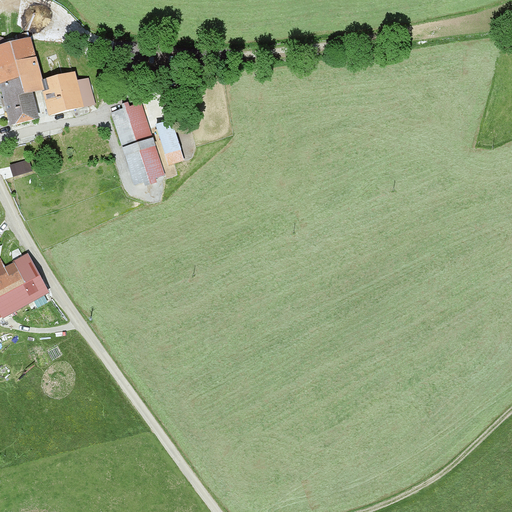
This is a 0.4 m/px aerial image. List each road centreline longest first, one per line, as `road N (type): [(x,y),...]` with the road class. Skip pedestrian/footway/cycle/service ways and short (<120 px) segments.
road 1 (unclassified): [(219,511),(31,255),(0,191)]
road 2 (track): [(150,194),(126,187),(107,127),(93,117),(0,132)]
road 3 (track): [(511,411),(444,474),(353,511)]
